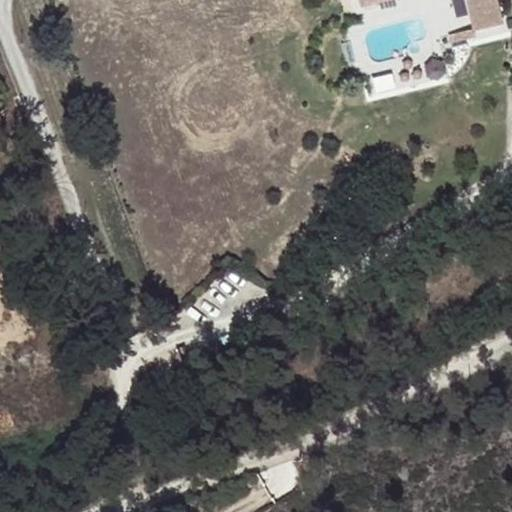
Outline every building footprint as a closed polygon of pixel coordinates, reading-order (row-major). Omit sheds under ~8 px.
[(511,0),(377,0),(380,8),(407,0),(413,0),(415,6),(436,0),(511,0),(511,4),(494,10),(487,12),(494,36),(511,30),(511,0)] [(413,0),(407,0),(380,8),(382,16),(415,6),(413,0)] [(483,0),(487,12),(494,10),(491,0),(483,0)] [(511,0),(491,0),(494,10),(511,4),(511,0)] [(496,43),(494,36),(469,43),(471,50),(496,43)]
